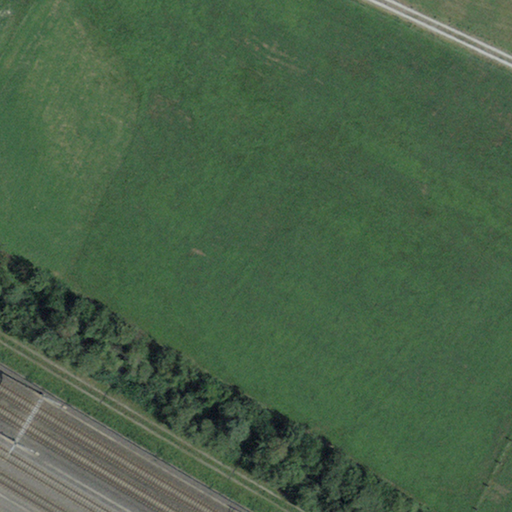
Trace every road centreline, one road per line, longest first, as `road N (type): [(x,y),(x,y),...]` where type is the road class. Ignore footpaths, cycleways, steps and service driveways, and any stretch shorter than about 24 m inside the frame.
road 1 (track): [(0,337),(299,511)]
road 2 (track): [(511,63),(375,0)]
